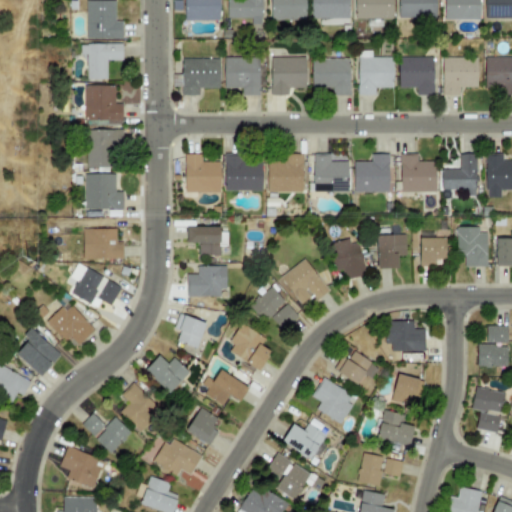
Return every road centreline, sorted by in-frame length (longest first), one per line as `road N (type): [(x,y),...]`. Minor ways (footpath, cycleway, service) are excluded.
road 1 (residential): [(21,511),(26,459),(41,420),(116,348),(146,293),(153,0)]
road 2 (residential): [(511,293),(380,298),(326,324),(297,353),(196,511)]
road 3 (residential): [(155,123),(511,121)]
road 4 (residential): [(447,294),(448,378),(415,511)]
